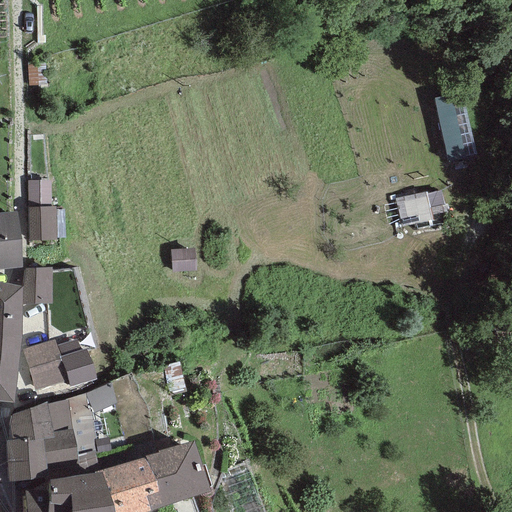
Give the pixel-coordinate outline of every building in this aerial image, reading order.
[(463,90),(435,96),(450,162),(477,156),(463,90)] [(51,180),(27,180),(27,207),(52,207),(51,180)] [(401,225),(432,223),(430,195),(399,197),(401,225)] [(52,207),(27,207),(29,243),(57,241),(55,206),(52,207)] [(16,210),(0,212),(0,269),(23,267),(16,210)] [(51,268),(23,269),(23,305),(52,304),(51,268)] [(21,339),(21,286),(0,281),(0,401),(14,402),(21,339)] [(54,340),(22,351),(36,391),(68,380),(70,387),(95,378),(86,350),(81,351),(76,339),(56,346),(54,340)] [(110,383),(85,393),(86,396),(94,412),(116,404),(110,383)] [(47,405),(47,402),(12,415),(9,419),(9,440),(5,441),(8,481),(24,481),(29,481),(48,478),(48,480),(95,473),(94,472),(99,471),(95,453),(96,452),(90,409),(87,409),(86,396),(85,393),(47,405)] [(210,492),(193,440),(158,452),(159,453),(146,458),(157,493),(146,497),(151,511),(210,492)] [(146,458),(99,471),(112,511),(150,511),(151,511),(146,497),(157,493),(146,458)] [(112,511),(99,471),(94,472),(95,473),(48,480),(48,478),(29,481),(24,481),(26,511),(112,511)]
